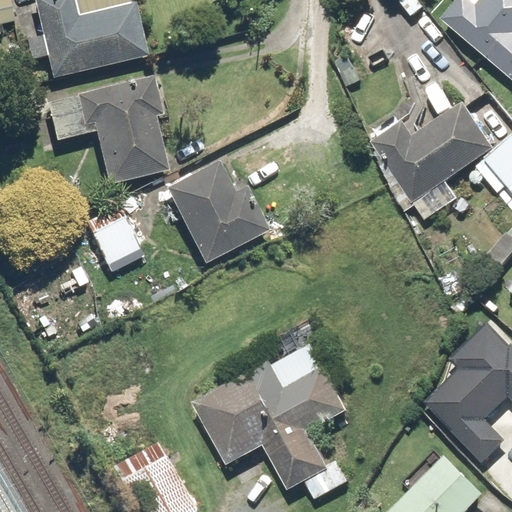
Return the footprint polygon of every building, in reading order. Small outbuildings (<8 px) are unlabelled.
[(0,0),(0,24),(14,20),(8,0),(0,0)] [(39,0),(58,79),(151,57),(137,0),(39,0)] [(511,0),(462,0),(445,19),(511,74),(511,0)] [(164,116),(157,78),(51,96),(59,139),(97,133),(106,184),(169,173),(159,116),(164,116)] [(414,121),(379,145),(419,202),(498,146),(469,104),(424,136),(414,121)] [(511,140),(480,166),(494,184),(484,191),(492,202),(502,195),(511,207),(511,232),(489,258),(502,271),(511,260),(511,140)] [(221,160),(169,187),(207,259),(271,226),(250,185),(237,192),(221,160)] [(92,234),(105,265),(141,250),(127,219),(92,234)] [(511,343),(494,323),(455,358),(464,368),(426,402),(483,464),(510,439),(491,418),(511,399),(511,343)] [(356,414),(319,341),(200,401),(233,465),(270,446),(292,490),(333,470),(315,435),(356,414)] [(195,511),(196,511),(157,434),(105,460),(130,511),(195,511)] [(479,511),(496,496),(455,455),(397,511),(479,511)]
